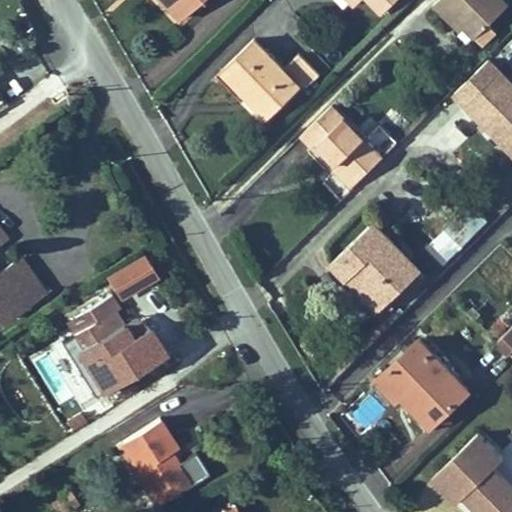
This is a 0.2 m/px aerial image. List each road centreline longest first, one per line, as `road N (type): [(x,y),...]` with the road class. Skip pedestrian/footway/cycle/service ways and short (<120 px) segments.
road 1 (residential): [(373,511),(240,306),(61,0)]
road 2 (unknown): [(159,323),(192,333),(228,323),(441,114)]
road 3 (unknown): [(196,233),(408,21)]
road 4 (unknown): [(315,422),(511,217)]
road 5 (unknown): [(113,94),(102,242),(87,259),(53,266)]
